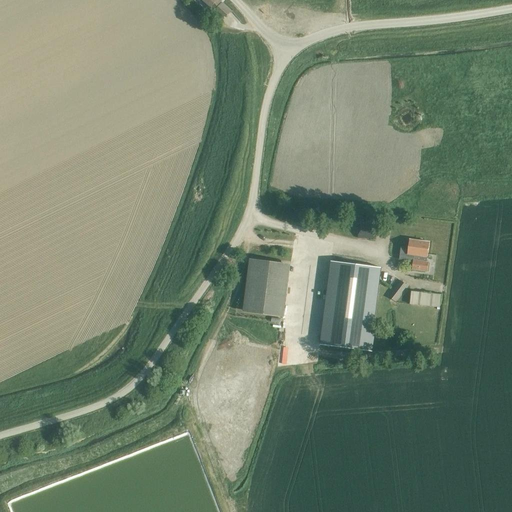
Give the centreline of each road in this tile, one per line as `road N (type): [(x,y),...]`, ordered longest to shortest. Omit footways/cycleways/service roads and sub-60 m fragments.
road 1 (unclassified): [(0,437),(101,405),(127,392),(153,362),(255,201),(264,111),(287,49)]
road 2 (unclassified): [(287,49),(355,26),(511,8)]
